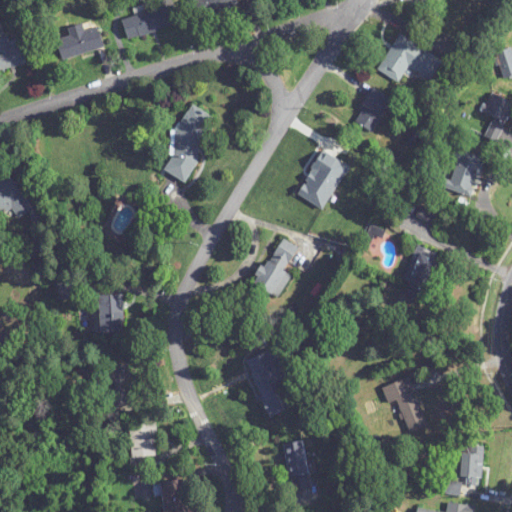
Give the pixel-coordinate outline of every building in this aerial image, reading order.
[(237,0),(192,0),(198,18),(240,6),(237,0)] [(180,26),(175,6),(123,19),(128,39),(180,26)] [(99,28),(85,31),(83,24),(68,28),(70,37),(58,41),(63,60),(104,49),(99,28)] [(378,71),(398,83),(407,68),(431,82),(443,61),(399,35),(378,71)] [(10,42),(8,37),(0,38),(0,71),(32,64),(26,38),(10,42)] [(511,49),(497,53),(504,80),(511,77),(511,49)] [(371,132),(393,101),(375,89),(353,120),(371,132)] [(481,112),(506,124),(511,111),(511,103),(491,93),(481,112)] [(217,120),(194,107),(159,168),(182,182),(217,120)] [(483,159),(457,150),(445,185),(471,194),(483,159)] [(32,211),(10,177),(0,183),(0,211),(8,206),(17,220),(32,211)] [(286,272),(298,248),(280,239),(256,286),(279,298),(291,274),(286,272)] [(424,304),(442,257),(414,246),(396,294),(424,304)] [(102,334),(124,333),(123,295),(101,296),(102,334)] [(268,418),(293,408),(284,383),(289,381),(277,349),(247,360),(268,418)] [(137,402),(126,365),(106,371),(116,408),(137,402)] [(382,390),(388,405),(397,401),(410,434),(428,427),(409,379),(382,390)] [(130,424),(131,459),(157,458),(156,423),(130,424)] [(284,446),(293,490),(312,486),(304,442),(284,446)] [(483,448),(464,447),(461,486),(481,487),(483,448)] [(162,511),(186,511),(186,482),(162,482),(162,511)]
